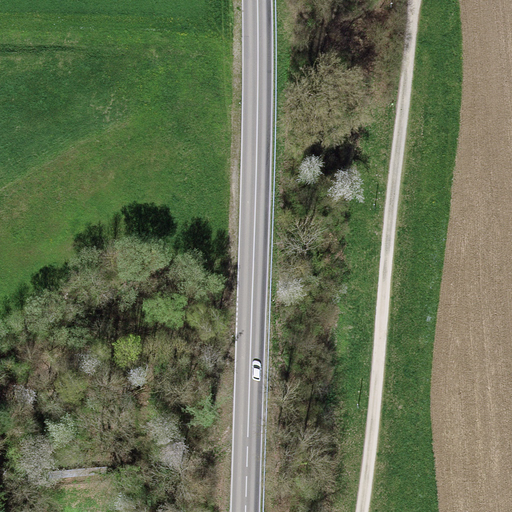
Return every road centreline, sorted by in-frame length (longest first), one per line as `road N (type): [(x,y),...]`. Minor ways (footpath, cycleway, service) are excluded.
road 1 (track): [(418,0),(362,511)]
road 2 (primary): [(245,511),(257,0)]
